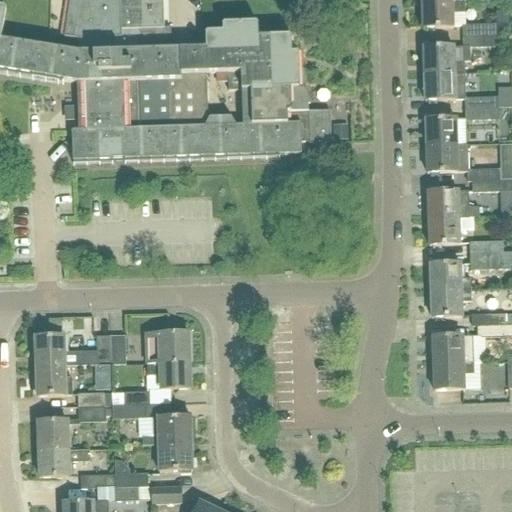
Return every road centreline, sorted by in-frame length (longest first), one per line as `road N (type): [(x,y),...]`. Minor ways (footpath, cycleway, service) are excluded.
road 1 (residential): [(389,292),(385,0)]
road 2 (residential): [(306,511),(236,475),(227,451),(224,298)]
road 3 (residential): [(224,298),(0,303)]
road 4 (unknown): [(299,295),(312,401),(365,428)]
road 5 (residential): [(389,292),(224,298)]
road 6 (residential): [(365,428),(511,424)]
road 7 (residential): [(365,428),(389,292)]
